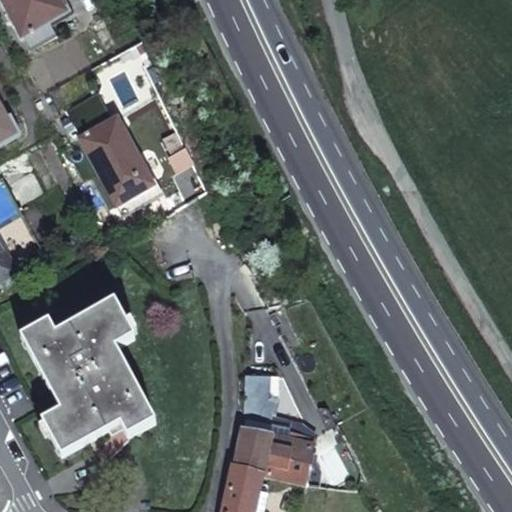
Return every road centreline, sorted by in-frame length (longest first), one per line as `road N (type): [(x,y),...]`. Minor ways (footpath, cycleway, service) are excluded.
road 1 (trunk): [(235,0),(334,215),(511,502)]
road 2 (trunk): [(511,452),(340,163),(262,0)]
road 3 (unclassified): [(511,354),(361,107),(347,0)]
